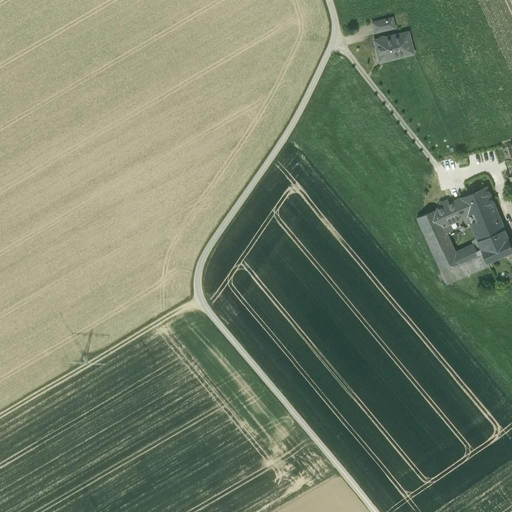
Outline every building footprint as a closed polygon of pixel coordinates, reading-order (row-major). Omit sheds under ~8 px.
[(374,31),(374,33),(394,28),(391,19),(372,23),(372,24),(373,24),(375,31),(374,31)] [(378,40),(374,41),(379,61),(412,54),(407,33),(385,38),(383,37),(379,38),(378,40)] [(479,240),(479,242),(505,230),(487,188),(462,199),(462,198),(461,199),(468,216),(470,219),(479,240)] [(454,202),(461,219),(468,216),(461,199),(454,202)] [(461,219),(454,202),(449,204),(447,201),(441,204),(442,207),(437,209),(447,233),(453,231),(449,224),(461,219)] [(461,263),(455,251),(447,233),(437,209),(417,218),(441,271),(461,263)] [(487,261),(487,262),(511,250),(511,246),(505,230),(479,242),(484,253),(487,261)] [(455,251),(461,263),(478,255),(484,253),(479,242),(479,240),(455,251)] [(487,261),(484,253),(478,255),(482,264),(487,261)] [(461,263),(441,271),(447,285),(489,266),(487,262),(487,261),(482,264),(478,255),(461,263)]
